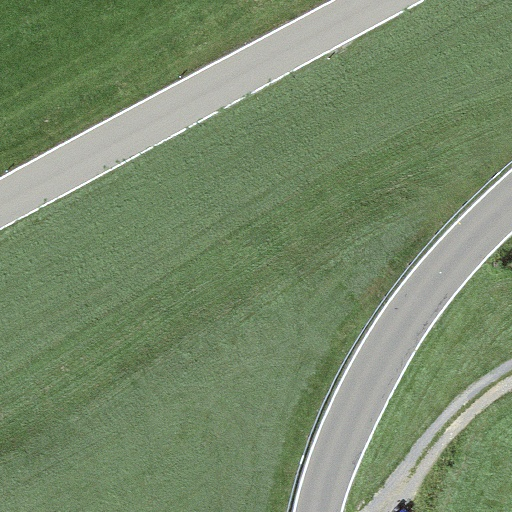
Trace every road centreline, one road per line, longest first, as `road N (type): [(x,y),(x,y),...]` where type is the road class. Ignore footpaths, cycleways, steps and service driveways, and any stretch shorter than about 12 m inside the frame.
road 1 (tertiary): [(0,211),(390,0)]
road 2 (tertiary): [(511,213),(392,345),(321,511)]
road 3 (track): [(511,380),(425,460),(388,511)]
